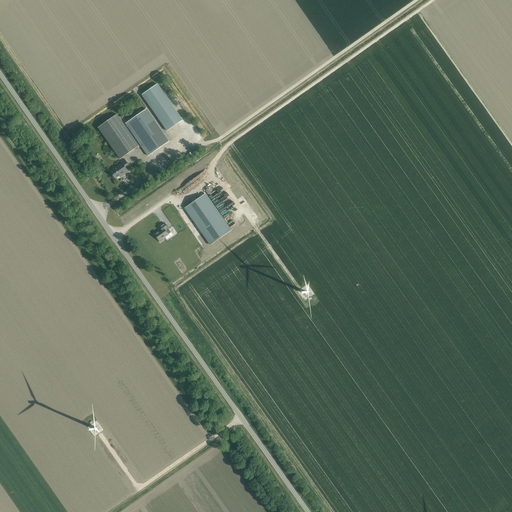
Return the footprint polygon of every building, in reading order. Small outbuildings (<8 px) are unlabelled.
[(182,120),(163,92),(157,85),(142,95),(148,103),(167,131),(182,120)] [(169,142),(146,110),(126,124),(149,156),(169,142)] [(139,146),(117,114),(98,128),(120,159),(139,146)] [(129,166),(124,159),(120,162),(121,163),(110,171),(113,175),(114,175),(116,178),(121,175),(121,176),(125,174),(124,173),(127,170),(125,168),(129,166)] [(134,167),(138,176),(143,174),(139,165),(134,167)] [(212,187),(207,190),(229,228),(235,225),(212,187)] [(210,244),(230,230),(205,194),(185,208),(210,244)] [(171,232),(168,228),(164,223),(159,227),(161,230),(154,234),(157,239),(159,241),(160,242),(165,238),(164,237),(168,234),(168,235),(168,234),(171,232)]
